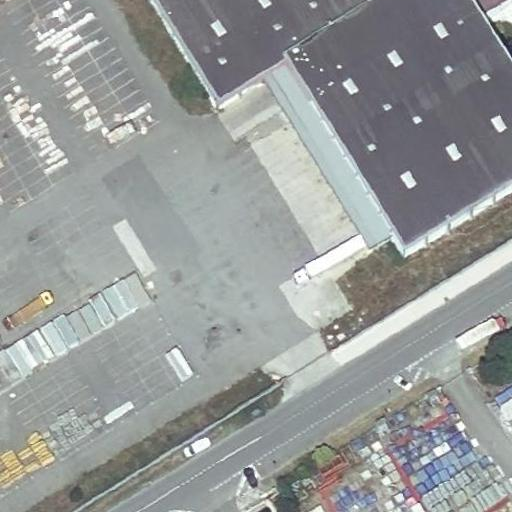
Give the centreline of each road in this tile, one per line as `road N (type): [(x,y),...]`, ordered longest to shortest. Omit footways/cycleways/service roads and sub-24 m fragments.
road 1 (unclassified): [(138,511),(511,280)]
road 2 (unknown): [(165,142),(150,69),(116,0)]
